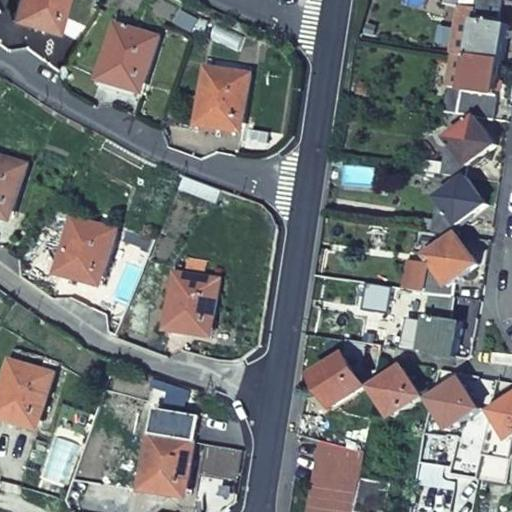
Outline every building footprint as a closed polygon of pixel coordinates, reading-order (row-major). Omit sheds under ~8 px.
[(18,0),(13,19),(31,25),(49,30),(55,13),(61,14),(65,0),(18,0)] [(447,0),(446,5),(465,8),(457,53),(470,55),(505,60),(510,26),(505,25),(500,24),(501,0),(447,0)] [(201,19),(184,11),(177,24),(194,33),(201,19)] [(161,36),(117,23),(101,78),(120,84),(138,89),(143,72),(149,74),(161,36)] [(381,25),(370,23),(368,36),(378,38),(381,25)] [(505,60),(470,55),(465,89),(499,95),(502,77),(505,60)] [(216,68),(208,66),(200,123),(218,126),(237,129),(239,112),(247,113),(253,73),(246,72),(247,64),(217,60),(216,68)] [(374,84),(363,82),(361,95),(372,97),(374,84)] [(465,89),(450,86),(446,112),(478,117),(495,119),(499,95),(465,89)] [(499,145),(478,117),(450,138),(446,163),(427,160),(426,171),(470,177),(471,166),(485,155),(499,145)] [(29,158),(0,149),(0,214),(6,217),(11,200),(18,202),(29,164),(28,163),(29,158)] [(490,204),(470,177),(442,197),(437,233),(460,237),(461,225),(476,214),(490,204)] [(119,228),(75,217),(60,273),(79,277),(98,282),(102,265),(108,267),(119,228)] [(460,237),(432,257),(430,270),(411,267),(409,286),(426,289),(426,292),(432,293),(457,297),(458,282),(470,273),(482,264),(460,237)] [(208,259),(190,256),(188,268),(206,270),(208,259)] [(221,278),(177,271),(169,328),(187,330),(206,333),(209,316),(216,317),(221,278)] [(457,297),(432,293),(425,352),(459,357),(464,322),(459,321),(453,320),(457,297)] [(16,350),(0,405),(0,414),(34,425),(39,408),(46,410),(52,386),(59,362),(16,350)] [(350,357),(321,377),(332,395),(327,398),(335,411),(371,387),(377,387),(376,379),(371,371),(367,362),(357,368),(350,357)] [(398,417),(428,397),(407,367),(393,377),(378,387),(398,417)] [(465,380),(436,400),(455,428),(484,409),(475,395),(465,380)] [(511,399),(509,401),(495,411),(511,437),(511,399)] [(195,413),(158,408),(144,489),(182,495),(185,478),(191,479),(197,444),(202,408),(196,407),(195,413)] [(488,444),(511,447),(511,437),(495,411),(489,438),(488,444)] [(462,433),(455,471),(482,476),(488,444),(489,438),(462,433)] [(318,468),(310,511),(318,511),(355,511),(356,511),(362,478),(366,451),(323,440),(316,467),(318,468)] [(508,481),(511,460),(511,447),(488,444),(482,476),(508,481)] [(362,478),(356,511),(387,511),(393,483),(362,478)]
